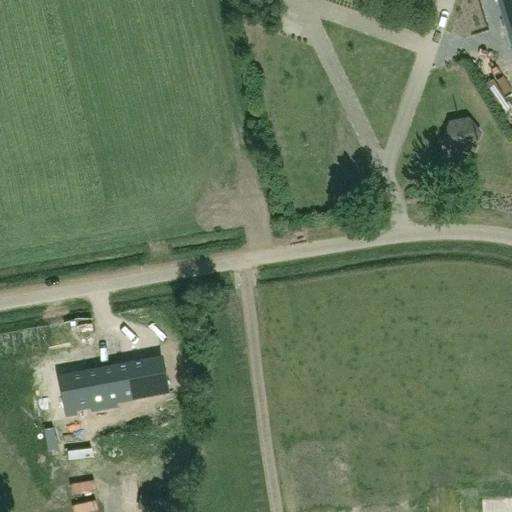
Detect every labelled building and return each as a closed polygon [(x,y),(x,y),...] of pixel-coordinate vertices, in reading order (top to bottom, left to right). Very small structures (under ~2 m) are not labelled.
[(511,0),(498,0),(511,41),(511,0)] [(254,82),(264,79),(254,38),(244,41),(254,82)] [(511,49),(492,56),(511,119),(511,49)] [(450,119),(454,149),(476,146),(472,116),(450,119)] [(145,362),(150,392),(167,388),(161,359),(145,362)] [(116,398),(137,394),(131,365),(68,377),(74,406),(97,402),(98,412),(117,408),(116,398)]
